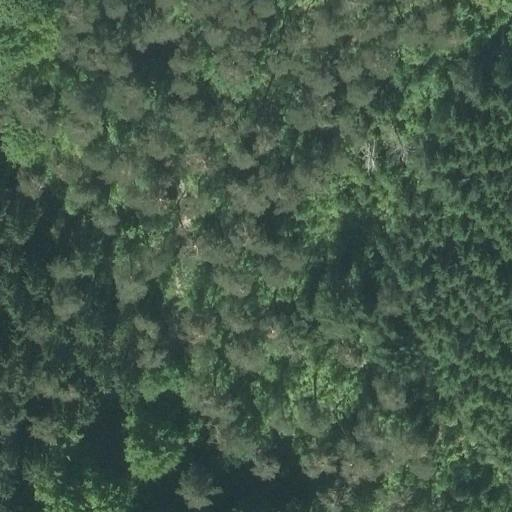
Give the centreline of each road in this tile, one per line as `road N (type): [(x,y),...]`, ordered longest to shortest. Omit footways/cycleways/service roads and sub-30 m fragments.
road 1 (unknown): [(71,0),(171,158),(180,276),(167,330)]
road 2 (unknown): [(167,330),(112,364),(0,379)]
